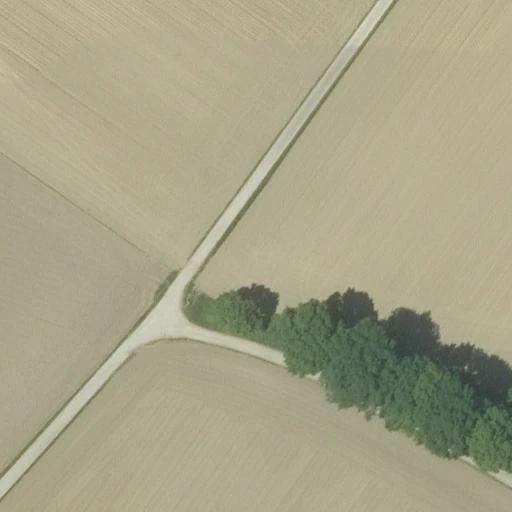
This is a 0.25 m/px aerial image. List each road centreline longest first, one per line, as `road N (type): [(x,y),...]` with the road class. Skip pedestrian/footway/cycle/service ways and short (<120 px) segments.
road 1 (track): [(152,319),(291,362),(511,484)]
road 2 (track): [(152,319),(386,0)]
road 3 (track): [(0,488),(152,319)]
